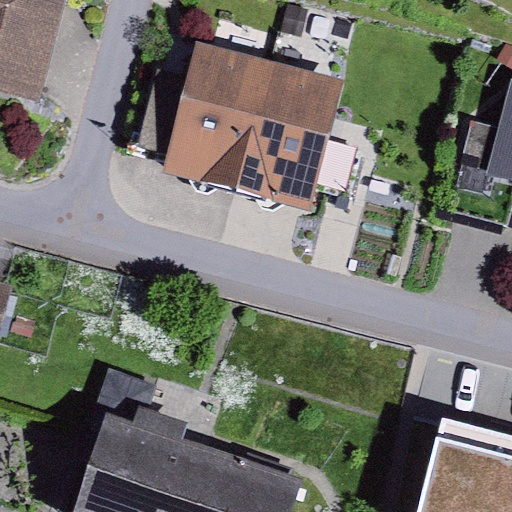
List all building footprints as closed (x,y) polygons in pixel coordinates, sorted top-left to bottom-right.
[(0,0),(0,93),(43,103),(68,0),(0,0)] [(268,65),(198,49),(186,99),(140,88),(124,152),(166,162),(162,181),(236,199),(268,65)] [(346,84),(268,65),(236,199),(310,217),(318,187),(348,194),(359,151),(332,145),(346,84)] [(511,91),(502,131),(473,124),(461,168),(490,175),(488,181),(511,187),(511,91)] [(0,285),(0,341),(14,289),(0,285)] [(96,416),(108,420),(78,511),(295,511),(304,485),(183,447),(189,429),(150,416),(159,387),(110,372),(96,416)] [(511,511),(511,446),(443,429),(421,511),(511,511)]
